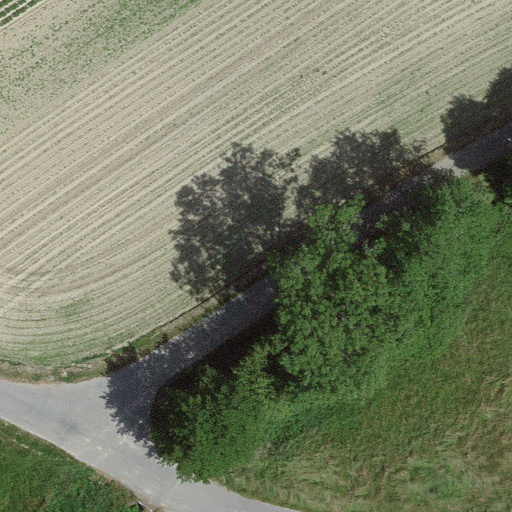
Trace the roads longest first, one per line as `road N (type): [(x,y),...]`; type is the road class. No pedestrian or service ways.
road 1 (unclassified): [(511,143),(409,197),(57,423)]
road 2 (residential): [(57,423),(189,508),(209,511)]
